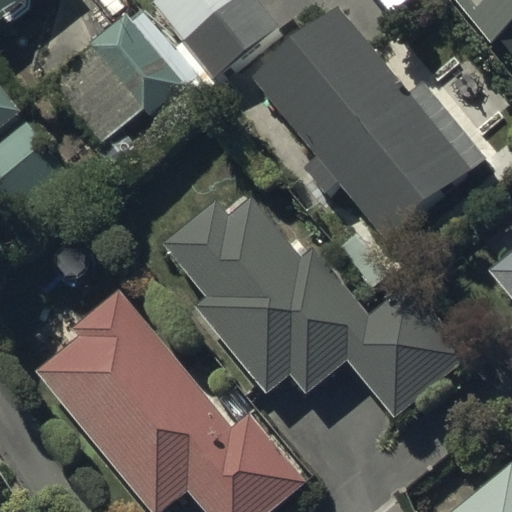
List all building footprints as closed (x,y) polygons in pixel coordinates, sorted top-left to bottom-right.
[(0,40),(49,0),(0,0),(0,141),(28,119),(0,84),(0,40)] [(256,0),(178,0),(158,17),(218,91),(286,36),(256,0)] [(511,0),(448,0),(497,58),(503,53),(511,63),(511,0)] [(414,106),(343,20),(258,89),(321,168),(308,179),(330,206),(346,193),(393,251),(492,170),(429,94),(414,106)] [(98,63),(55,96),(104,157),(115,149),(127,164),(149,146),(138,132),(148,123),(152,128),(162,120),(172,131),(215,97),(182,56),(178,59),(148,21),(135,32),(132,28),(95,58),(98,63)] [(212,309),(200,317),(271,405),(295,385),(312,406),(354,372),(398,427),(471,367),(413,295),(372,328),(317,260),(306,269),(257,208),(234,226),(222,212),(168,255),(212,309)] [(511,267),(494,283),(511,305),(511,267)] [(85,349),(40,384),(147,511),(181,511),(192,503),(200,511),(284,511),(311,490),(254,423),(236,438),(123,303),(78,340),(85,349)] [(511,511),(511,481),(473,511),(511,511)]
